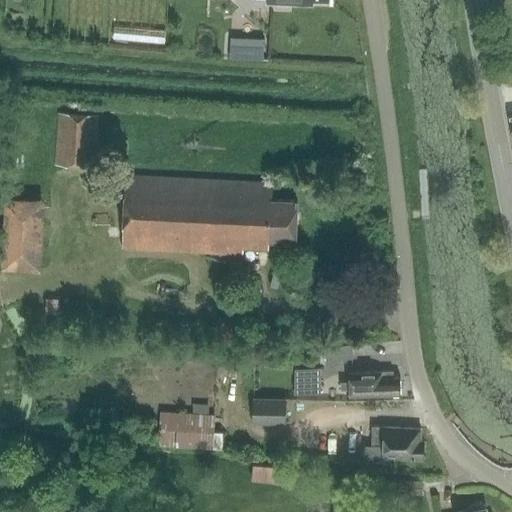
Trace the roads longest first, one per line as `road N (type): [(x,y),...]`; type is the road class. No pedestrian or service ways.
road 1 (unclassified): [(511,491),(445,436),(410,352),(372,0)]
road 2 (tertiary): [(511,206),(473,0)]
